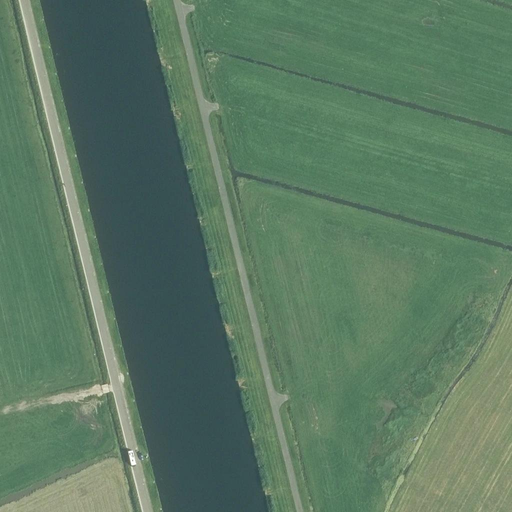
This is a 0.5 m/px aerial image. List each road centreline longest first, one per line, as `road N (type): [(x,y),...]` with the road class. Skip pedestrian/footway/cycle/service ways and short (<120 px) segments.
road 1 (unclassified): [(176,0),(300,511)]
road 2 (unclassified): [(146,511),(24,0)]
